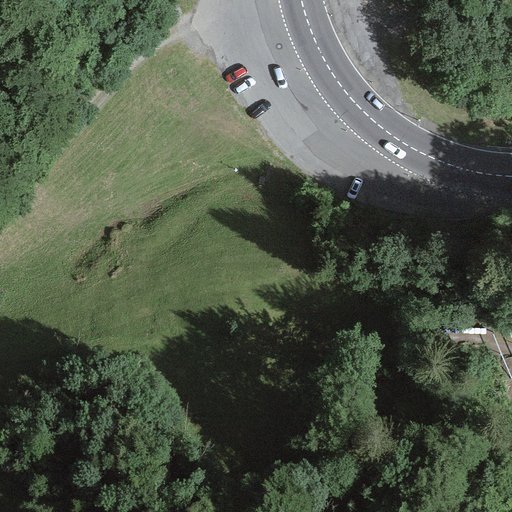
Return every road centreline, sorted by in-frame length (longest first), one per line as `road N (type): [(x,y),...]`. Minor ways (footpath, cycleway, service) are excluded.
road 1 (primary): [(301,0),(332,74),(377,124),(449,164),(511,176)]
road 2 (track): [(185,26),(128,63),(68,132),(0,184)]
